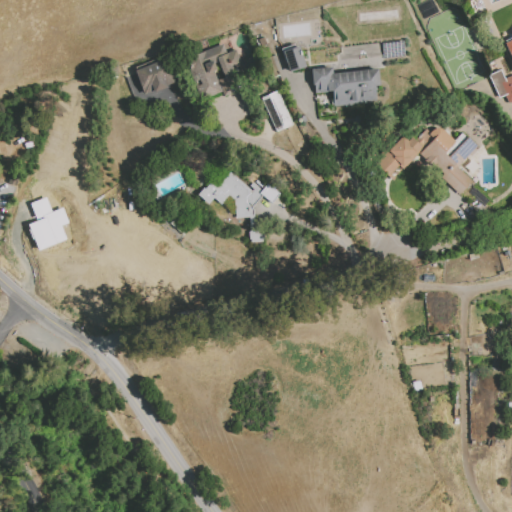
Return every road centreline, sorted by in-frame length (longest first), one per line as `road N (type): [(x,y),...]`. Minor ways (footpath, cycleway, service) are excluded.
road 1 (residential): [(93,350),(137,329),(511,221)]
road 2 (tertiary): [(212,511),(93,350),(0,280)]
